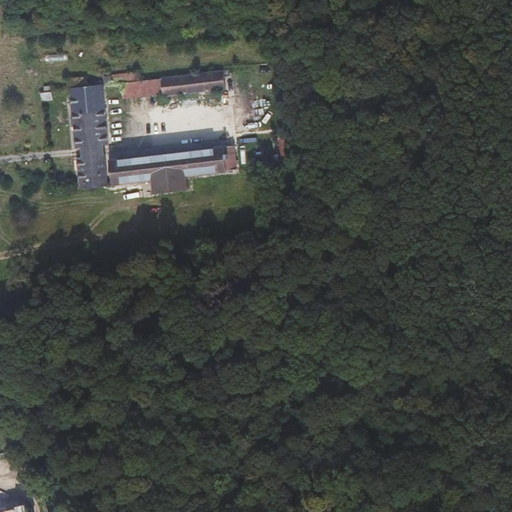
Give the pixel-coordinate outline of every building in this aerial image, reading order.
[(162,77),(164,93),(164,96),(225,89),(223,70),(162,77)] [(122,82),(138,80),(137,72),(103,76),(104,86),(112,85),(114,83),(122,82)] [(110,159),(109,153),(105,154),(104,144),(109,144),(103,84),(86,86),(85,76),(67,78),(68,87),(69,87),(76,147),(81,147),(82,157),(77,157),(80,188),(153,179),(155,192),(188,188),(187,176),(236,170),(234,145),(224,146),(151,155),(110,159)] [(162,77),(138,80),(122,82),(123,97),(164,93),(162,77)] [(52,100),(52,91),(41,92),(42,101),(52,100)] [(283,135),(277,134),(281,164),(293,162),(292,152),(287,141),(283,135)] [(224,140),(109,153),(110,159),(151,155),(224,146),(224,140)] [(0,511),(28,511),(27,503),(18,505),(19,507),(0,511)]
